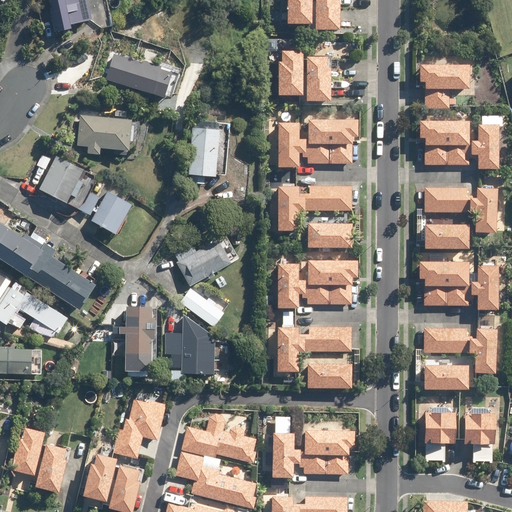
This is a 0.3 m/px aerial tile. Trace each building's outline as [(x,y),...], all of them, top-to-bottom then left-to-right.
[(82,0),(45,0),(52,34),(66,31),(65,26),(86,22),(82,0)] [(283,0),(283,25),(307,26),(306,0),(283,0)] [(310,0),(310,32),(334,32),(333,0),(310,0)] [(273,98),(297,98),(297,53),(277,53),(277,64),(273,64),(273,98)] [(112,55),(103,79),(157,100),(166,75),(112,55)] [(301,59),(300,104),(325,104),(325,70),(321,70),(321,57),(311,56),(311,59),(301,59)] [(416,67),(416,86),(423,86),(423,109),(447,109),(448,91),(465,91),(466,67),(416,67)] [(124,153),(128,123),(78,116),(74,147),(85,148),(84,155),(96,157),(97,150),(124,153)] [(306,165),(349,165),(349,140),(354,140),(354,122),(305,122),(305,141),(296,141),(296,125),(274,125),(274,169),(295,169),(295,155),(300,155),(301,158),(306,158),(306,165)] [(465,143),(466,124),(416,123),(416,142),(423,142),(423,165),(466,166),(466,159),(471,160),(471,157),(475,157),(475,171),(495,172),(496,127),(475,127),(475,143),(465,143)] [(189,176),(188,184),(202,185),(202,177),(212,178),(216,132),(190,130),(186,176),(189,176)] [(53,158),(36,191),(62,205),(79,171),(53,158)] [(295,198),(295,189),(274,189),(274,233),(295,233),(295,213),(301,214),(301,211),(350,212),(350,187),(307,187),(307,195),(298,195),(298,198),(295,198)] [(465,189),(422,189),(422,212),(466,213),(466,215),(472,215),(472,234),(493,235),(493,191),(473,191),(473,201),(470,201),(470,198),(465,198),(465,189)] [(105,194),(88,222),(112,236),(128,208),(105,194)] [(18,274),(35,251),(0,226),(0,263),(17,276),(18,274)] [(303,250),(348,250),(348,226),(304,226),(303,250)] [(466,228),(421,227),(421,250),(465,251),(466,228)] [(189,245),(171,254),(176,263),(174,264),(186,288),(205,277),(207,280),(211,277),(210,275),(228,265),(215,241),(193,253),(189,245)] [(48,259),(53,252),(41,243),(35,251),(18,274),(72,313),(90,289),(48,259)] [(294,283),(294,266),(274,266),(274,310),(294,310),(294,297),(305,296),(305,305),(348,305),(348,280),(354,280),(354,263),(304,263),(304,283),(294,283)] [(471,297),(474,297),(474,312),(495,312),(496,267),(474,267),(474,284),(465,284),(465,264),(415,264),(415,281),(421,281),(421,307),(465,307),(465,300),(471,300),(471,297)] [(178,303),(211,328),(222,314),(189,289),(178,303)] [(9,290),(0,303),(0,322),(4,325),(21,299),(9,290)] [(115,328),(115,335),(122,335),(121,361),(147,362),(147,343),(149,343),(150,320),(147,320),(147,310),(122,309),(121,328),(115,328)] [(74,321),(64,340),(75,345),(85,327),(74,321)] [(274,330),(274,374),(294,374),(294,355),(300,355),(301,352),(349,352),(350,328),(306,327),(306,336),(298,336),(297,340),(294,340),(294,330),(274,330)] [(465,355),(471,356),(471,376),(493,376),(493,331),(473,331),(473,341),(470,341),(470,337),(465,337),(465,329),(422,329),(422,353),(465,354),(465,355)] [(193,336),(179,335),(179,376),(207,376),(208,344),(193,344),(193,336)] [(0,375),(29,377),(29,376),(38,376),(39,351),(0,349),(0,375)] [(304,367),(303,390),(348,391),(348,367),(304,367)] [(420,392),(465,392),(465,368),(420,368),(420,392)] [(117,430),(111,454),(135,460),(140,438),(155,442),(164,406),(146,401),(145,404),(132,401),(126,424),(123,423),(121,431),(117,430)] [(423,415),(423,462),(442,463),(442,446),(452,446),(453,415),(450,415),(444,409),(430,409),(424,415),(423,415)] [(461,445),(471,445),(471,463),(490,463),(491,416),(489,415),(484,409),(470,410),(465,415),(462,415),(461,445)] [(254,439),(242,436),(242,434),(239,428),(233,427),(228,430),(227,434),(221,432),(223,423),(219,416),(213,415),(207,419),(203,433),(185,428),(179,451),(212,459),(213,455),(251,464),(254,454),(251,453),(254,439)] [(87,424),(74,422),(72,430),(86,432),(87,424)] [(14,440),(6,472),(30,478),(40,436),(19,431),(17,441),(14,440)] [(301,433),(300,453),(290,453),(290,436),(269,436),(268,480),(289,480),(289,467),(301,467),(301,475),(345,476),(345,451),(350,451),(350,434),(301,433)] [(40,448),(30,490),(53,496),(61,464),(57,463),(59,452),(40,448)] [(180,453),(174,477),(191,481),(188,493),(251,510),(254,499),(250,498),(254,485),(217,475),(218,472),(200,468),(202,459),(180,453)] [(85,466),(77,499),(100,505),(111,462),(91,457),(88,467),(85,466)] [(131,485),(133,474),(113,468),(102,511),(126,511),(133,486),(131,485)] [(291,509),(289,510),(288,500),(268,499),(267,511),(345,511),(345,498),(302,497),(302,505),(292,505),(291,509)] [(421,500),(421,511),(465,511),(466,501),(421,500)]
